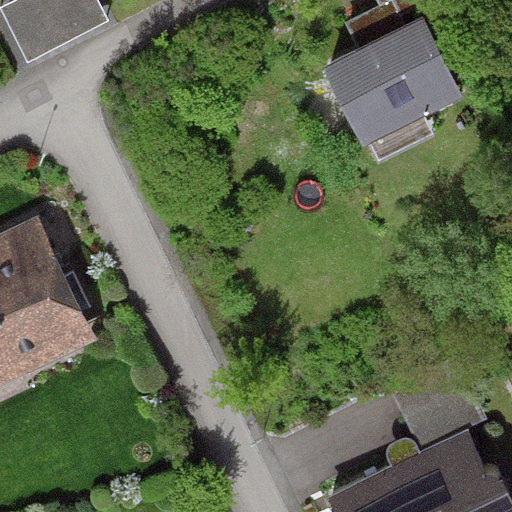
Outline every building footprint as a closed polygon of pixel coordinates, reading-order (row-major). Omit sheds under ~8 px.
[(99,0),(11,0),(0,6),(0,8),(28,63),(110,20),(99,0)] [(360,49),(323,68),(364,148),(371,145),(425,117),(465,97),(423,14),(407,22),(403,14),(396,0),(389,0),(380,5),(347,22),(360,49)] [(377,0),(380,5),(389,0),(396,0),(403,14),(429,0),(377,0)] [(425,117),(371,145),(380,160),(433,133),(425,117)] [(39,215),(0,234),(0,384),(97,340),(39,215)] [(450,345),(385,378),(423,451),(468,429),(488,419),(450,345)] [(423,451),(328,497),(335,511),(511,511),(511,500),(500,477),(490,473),(468,429),(423,451)]
